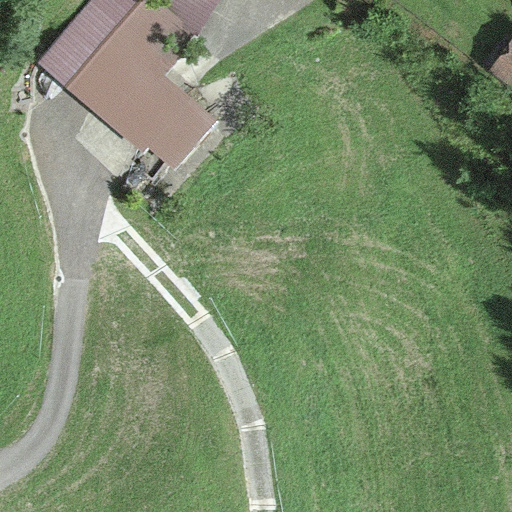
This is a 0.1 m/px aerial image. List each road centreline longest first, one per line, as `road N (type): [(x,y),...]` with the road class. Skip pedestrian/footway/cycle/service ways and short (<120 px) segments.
road 1 (track): [(74,184),(224,356),(246,408),(263,511)]
road 2 (track): [(74,184),(59,391),(32,448),(0,465)]
